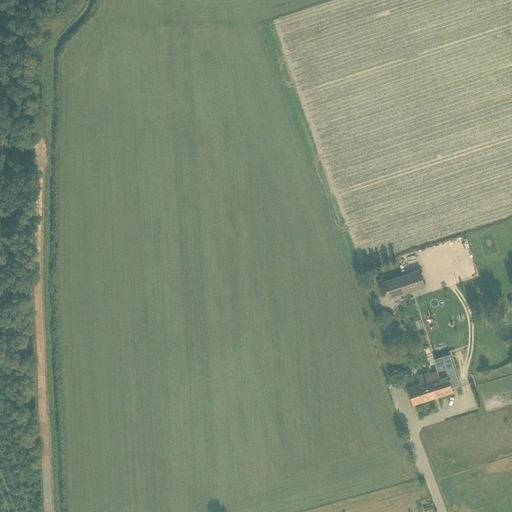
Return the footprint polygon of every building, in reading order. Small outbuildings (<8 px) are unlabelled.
[(378,276),(376,268),(365,272),(368,279),(378,276)] [(421,270),(403,276),(409,292),(426,286),(421,270)] [(409,292),(403,276),(385,282),(391,298),(409,292)] [(379,325),(383,335),(389,333),(388,328),(394,316),(386,312),(379,325)] [(451,387),(458,385),(448,355),(434,360),(437,369),(417,376),(420,383),(408,387),(413,404),(453,391),(451,387)]
